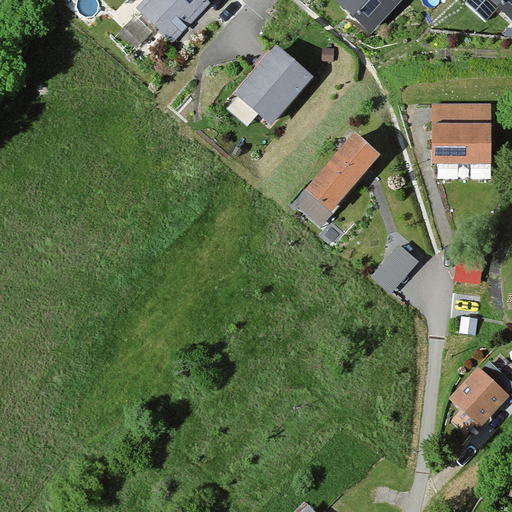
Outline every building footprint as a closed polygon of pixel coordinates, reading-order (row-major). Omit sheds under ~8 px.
[(210,4),(206,0),(149,0),(136,15),(170,47),(210,4)] [(339,0),(336,3),(372,37),(407,0),(339,0)] [(511,0),(484,0),(511,26),(511,0)] [(312,84),(271,51),(232,99),(273,132),(312,84)] [(485,127),(428,127),(428,164),(485,164),(485,127)] [(379,161),(355,140),(297,208),(322,229),(379,161)] [(417,264),(400,249),(373,280),(391,295),(417,264)] [(483,260),(458,257),(455,283),(480,286),(483,260)] [(478,321),(462,319),(460,334),(476,337),(478,321)] [(511,385),(490,365),(480,375),(504,397),(511,388),(511,385)] [(480,375),(479,374),(452,402),(463,412),(453,422),(467,436),(475,427),(479,430),(507,401),(504,397),(480,375)] [(511,471),(499,487),(511,497),(511,471)]
